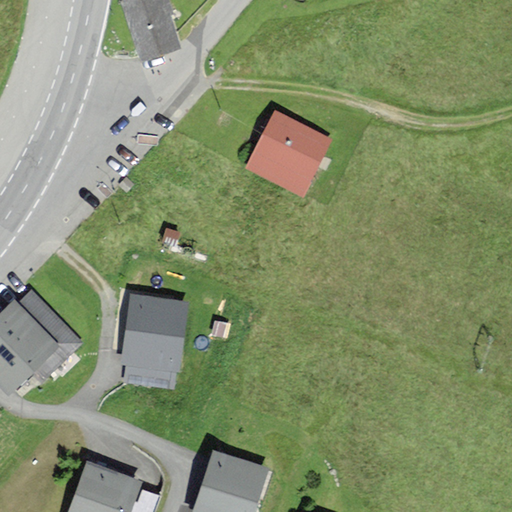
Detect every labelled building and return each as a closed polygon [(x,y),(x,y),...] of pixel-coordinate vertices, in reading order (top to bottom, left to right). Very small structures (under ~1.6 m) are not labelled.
[(165,0),(131,0),(124,2),(140,58),(179,47),(165,0)] [(329,140),(276,114),(249,168),(302,194),(329,140)] [(14,303),(0,316),(0,386),(8,395),(33,370),(42,379),(79,343),(32,293),(18,307),(14,303)] [(190,304),(131,295),(121,365),(180,374),(190,304)] [(252,511),(265,473),(215,457),(198,511),(252,511)] [(124,511),(135,484),(89,467),(73,511),(124,511)]
